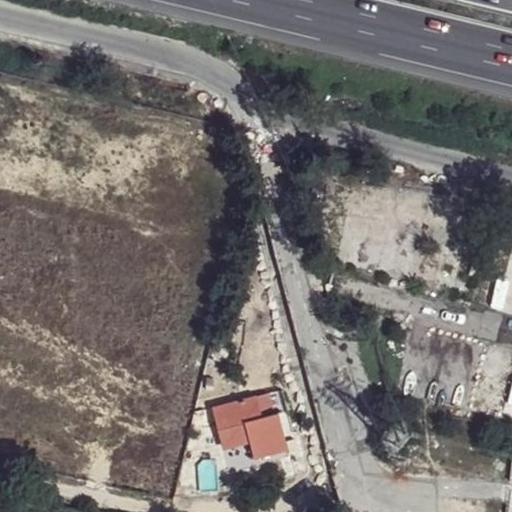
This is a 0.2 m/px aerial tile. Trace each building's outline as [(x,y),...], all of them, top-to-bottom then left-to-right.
[(476,185),(365,155),(356,192),(467,223),(476,185)] [(350,324),(355,338),(380,331),(375,316),(350,324)] [(284,392),(258,399),(263,418),(277,414),(277,416),(289,413),(284,392)] [(256,395),(214,407),(220,429),(247,421),(257,458),(287,450),(277,416),(277,414),(263,418),(258,399),(256,395)] [(242,425),(218,431),(224,457),(249,450),(242,425)]
